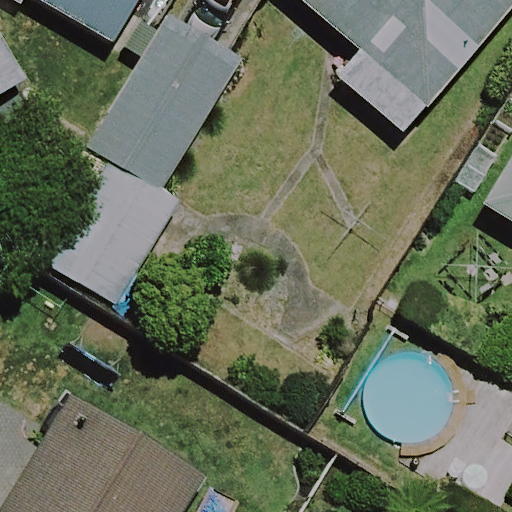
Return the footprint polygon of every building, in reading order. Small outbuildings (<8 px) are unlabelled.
[(130,0),(1,0),(100,55),(130,0)] [(511,0),(266,0),(340,61),(318,87),(389,146),(511,0)] [(0,97),(9,92),(0,77),(0,97)] [(511,511),(511,152),(472,218),(511,242),(511,511)] [(163,221),(111,186),(47,282),(99,317),(163,221)] [(170,511),(182,494),(53,417),(0,504),(0,511),(170,511)]
